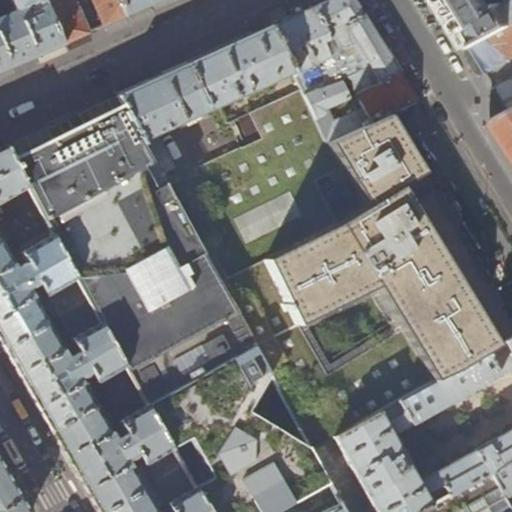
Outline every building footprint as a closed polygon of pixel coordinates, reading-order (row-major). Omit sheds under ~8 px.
[(63,44),(44,0),(16,11),(6,17),(0,18),(0,72),(26,61),(63,44)] [(11,0),(16,11),(44,0),(43,0),(11,0)] [(43,0),(44,0),(63,44),(88,33),(72,0),(90,0),(102,27),(125,17),(117,0),(43,0)] [(156,3),(163,0),(117,0),(125,17),(156,3)] [(413,102),(415,101),(350,0),(326,0),(306,9),(269,26),(292,74),(300,90),(325,141),(386,114),(401,107),(413,102)] [(511,20),(504,6),(500,0),(441,0),(467,42),(470,47),(511,24),(511,20)] [(511,57),(511,24),(470,47),(486,73),(511,57)] [(292,74),(269,26),(262,29),(153,79),(117,95),(122,106),(155,164),(162,180),(168,177),(166,172),(174,169),(157,135),(292,74)] [(494,87),(509,110),(511,108),(511,81),(509,81),(494,87)] [(386,114),(325,141),(300,90),(248,113),(261,139),(163,182),(254,346),(309,450),(431,380),(492,347),(511,335),(511,321),(507,312),(433,192),(410,206),(403,196),(398,187),(421,172),(386,114)] [(8,144),(4,146),(43,215),(46,221),(134,384),(146,405),(254,346),(163,182),(162,180),(155,164),(122,106),(115,109),(113,110),(40,145),(23,153),(14,157),(8,144)] [(511,108),(509,110),(490,120),(511,153),(511,108)] [(0,239),(43,215),(4,146),(0,148),(0,239)] [(46,221),(43,215),(0,239),(0,343),(27,389),(51,431),(134,384),(46,221)] [(511,335),(492,347),(431,380),(309,450),(339,503),(343,511),(417,511),(511,459),(511,335)] [(254,346),(146,405),(208,511),(323,511),(339,503),(309,450),(254,346)] [(208,511),(146,405),(134,384),(51,431),(74,472),(97,511),(208,511)] [(511,511),(511,459),(417,511),(511,511)] [(0,511),(26,511),(27,510),(13,486),(0,463),(0,511)] [(323,511),(343,511),(339,503),(323,511)]
